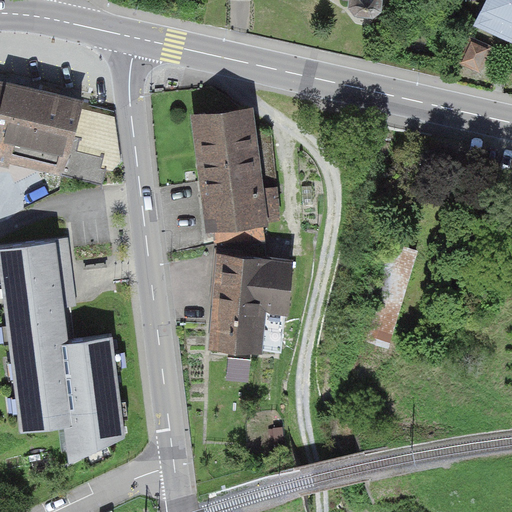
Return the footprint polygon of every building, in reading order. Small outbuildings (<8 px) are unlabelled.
[(350,0),(351,2),(354,2),(353,7),(359,14),(369,15),(376,9),(376,5),(379,5),(379,0),(350,0)] [(511,0),(490,0),(480,23),(511,36),(511,0)] [(491,46),(472,38),(462,61),(480,70),(491,46)] [(94,104),(0,79),(0,162),(73,182),(94,104)] [(254,110),(196,118),(211,232),(269,225),(254,110)] [(70,240),(9,246),(29,433),(75,430),(78,459),(138,439),(126,334),(82,340),(70,240)] [(394,345),(418,247),(391,241),(366,338),(394,345)] [(297,260),(222,253),(213,349),(276,355),(280,310),(292,311),(297,260)]
